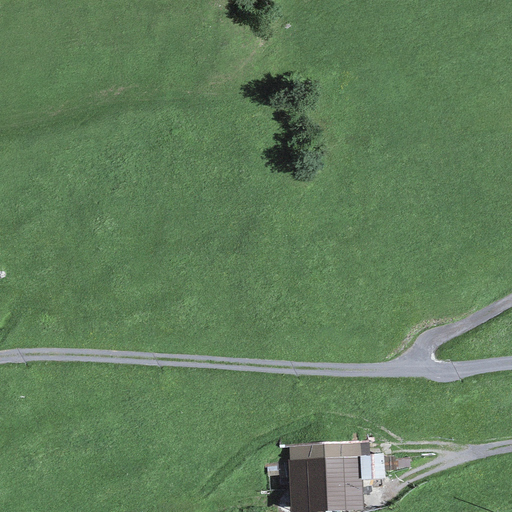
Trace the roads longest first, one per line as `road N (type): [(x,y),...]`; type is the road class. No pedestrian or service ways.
road 1 (track): [(0,358),(336,370),(511,362)]
road 2 (track): [(511,302),(430,339),(421,366)]
